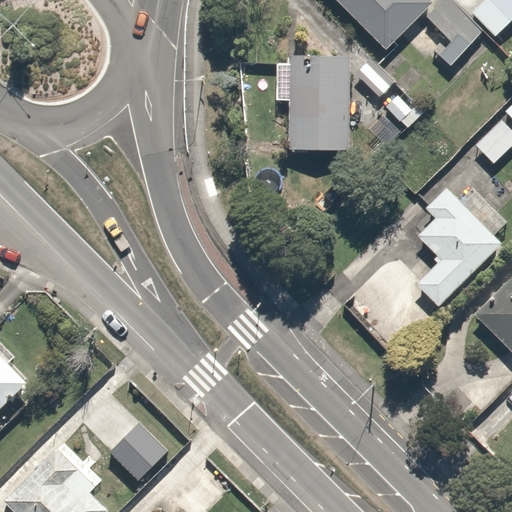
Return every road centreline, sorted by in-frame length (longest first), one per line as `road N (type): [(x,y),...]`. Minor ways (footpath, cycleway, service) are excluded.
road 1 (secondary): [(129,66),(147,94),(164,192),(191,261),(433,511)]
road 2 (secondary): [(196,358),(92,193),(25,123)]
road 3 (secondary): [(196,358),(126,306),(0,175)]
road 4 (secondary): [(342,511),(196,358)]
road 5 (secondary): [(129,66),(116,94),(75,122),(25,123)]
